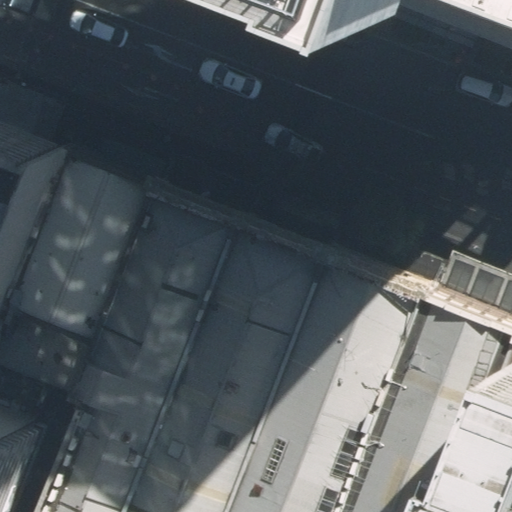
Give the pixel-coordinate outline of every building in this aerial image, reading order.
[(0,339),(12,307),(73,145),(0,118),(0,339)] [(163,180),(73,145),(12,307),(101,341),(163,180)] [(126,511),(242,210),(163,180),(71,429),(39,511),(126,511)] [(231,511),(334,245),(242,210),(126,511),(231,511)] [(344,511),(433,282),(334,245),(231,511),(344,511)] [(454,511),(511,359),(511,311),(433,282),(344,511),(454,511)] [(511,511),(511,359),(454,511),(511,511)] [(0,511),(24,511),(59,423),(0,401),(0,511)]
